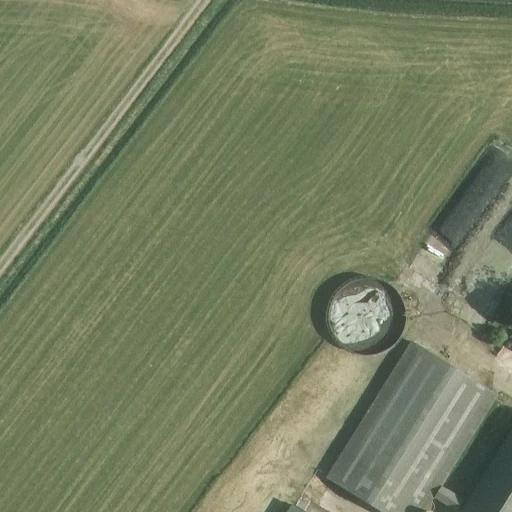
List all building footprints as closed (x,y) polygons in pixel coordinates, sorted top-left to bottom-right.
[(473,244),(511,181),(488,167),(450,230),(473,244)] [(330,311),(330,318),(330,325),(332,331),(335,337),(339,343),(344,348),(349,352),(356,354),(362,356),(369,357),(376,356),(382,354),(388,352),(394,348),(399,343),(403,337),(406,331),(407,325),(408,318),(407,311),(406,304),(403,298),(399,293),(394,288),(388,284),(382,281),(376,279),(369,279),(362,279),(356,281),(349,284),(344,288),(339,293),(335,298),(332,304),(330,311)] [(508,299),(510,288),(495,285),(493,296),(508,299)] [(379,511),(425,511),(434,499),(455,511),(456,511),(464,500),(457,496),(464,486),(448,476),(497,396),(411,343),(327,480),(379,511)] [(511,511),(511,433),(462,511),(511,511)]
